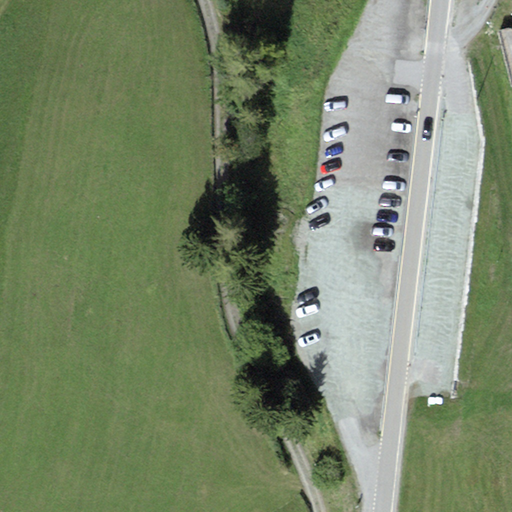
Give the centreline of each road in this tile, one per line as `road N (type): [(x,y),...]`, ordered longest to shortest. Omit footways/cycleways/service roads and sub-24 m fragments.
road 1 (track): [(315,511),(236,298),(217,47),(201,0)]
road 2 (tertiary): [(441,0),(383,511)]
